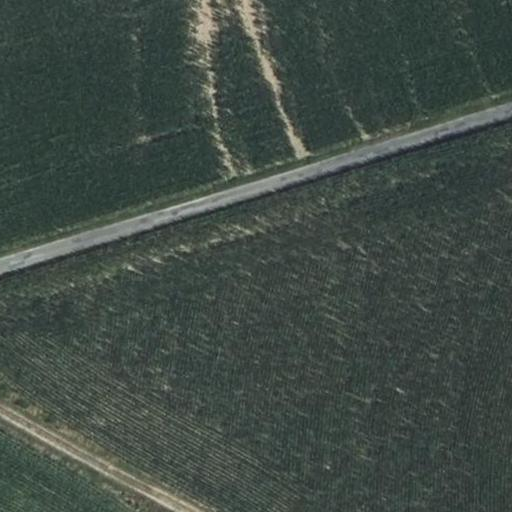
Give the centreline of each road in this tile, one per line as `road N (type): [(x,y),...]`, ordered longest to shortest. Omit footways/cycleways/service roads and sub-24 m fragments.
road 1 (unclassified): [(0,270),(511,110)]
road 2 (track): [(0,410),(186,511)]
